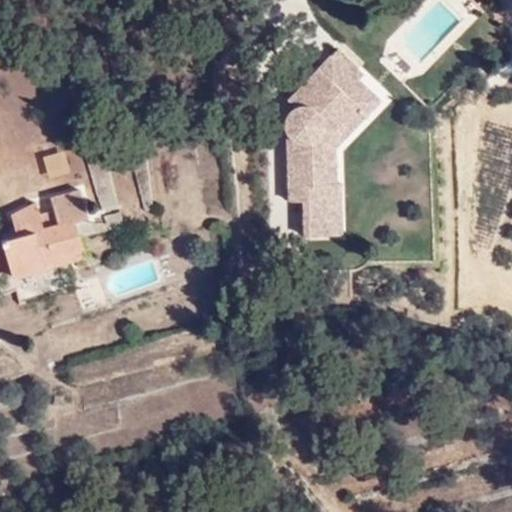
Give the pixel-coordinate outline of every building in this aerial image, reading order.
[(268,108),(273,114),(268,119),(280,207),(295,206),(298,237),(336,233),(332,187),(326,188),(323,149),(352,113),(330,92),(345,74),(318,51),(268,108)] [(88,167),(96,189),(102,207),(116,203),(111,187),(103,162),(88,167)] [(75,185),(48,195),(47,195),(7,217),(11,237),(0,240),(0,278),(6,276),(9,285),(9,286),(67,266),(83,260),(74,225),(86,221),(77,191),(75,185)] [(119,210),(105,215),(109,228),(123,223),(119,210)] [(73,287),(67,266),(9,286),(15,305),(73,287)] [(145,361),(197,349),(193,331),(141,342),(145,361)]
